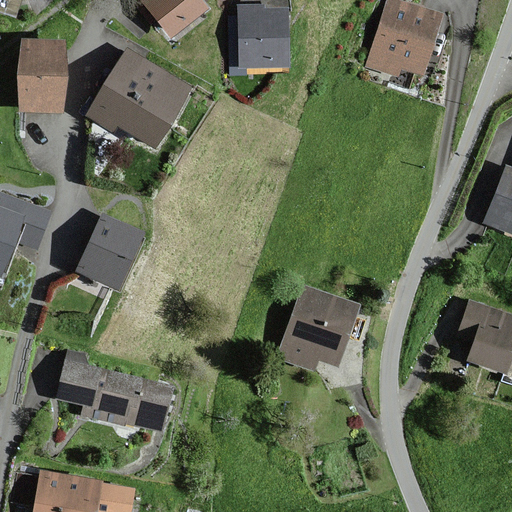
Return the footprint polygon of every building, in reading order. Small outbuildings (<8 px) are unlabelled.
[(142,0),(171,37),(203,11),(194,0),(142,0)] [(420,75),(440,21),(391,3),(368,66),(396,76),(399,67),(420,75)] [(285,66),(283,14),(262,15),(262,8),(240,9),(242,68),(285,66)] [(61,48),(24,46),(21,112),(58,113),(61,48)] [(186,90),(130,56),(94,114),(151,148),(186,90)] [(511,170),(507,168),(485,226),(511,236),(511,170)] [(0,194),(0,270),(1,271),(13,237),(35,244),(47,210),(0,194)] [(140,230),(103,213),(79,266),(117,283),(140,230)] [(353,302),(304,286),(281,353),(312,363),(316,350),(335,356),(353,302)] [(511,352),(511,320),(471,305),(462,330),(478,336),(470,358),(505,371),(511,352)] [(161,426),(171,386),(80,365),(82,354),(69,351),(59,395),(88,401),(86,409),(161,426)] [(128,511),(132,487),(99,483),(100,478),(41,470),(34,511),(128,511)]
